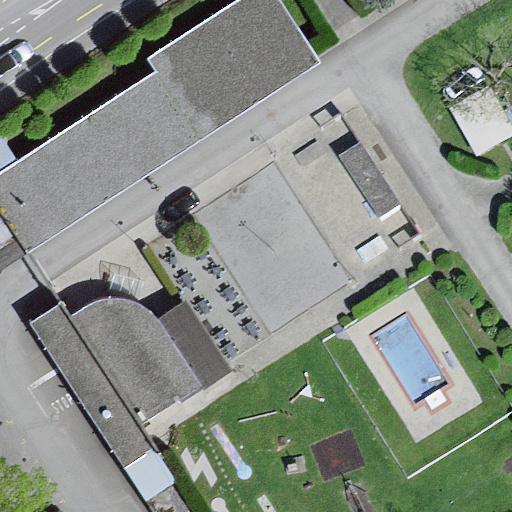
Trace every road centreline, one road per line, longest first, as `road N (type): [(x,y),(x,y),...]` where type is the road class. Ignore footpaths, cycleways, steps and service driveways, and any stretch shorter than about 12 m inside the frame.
road 1 (track): [(0,299),(460,0)]
road 2 (track): [(469,213),(372,56)]
